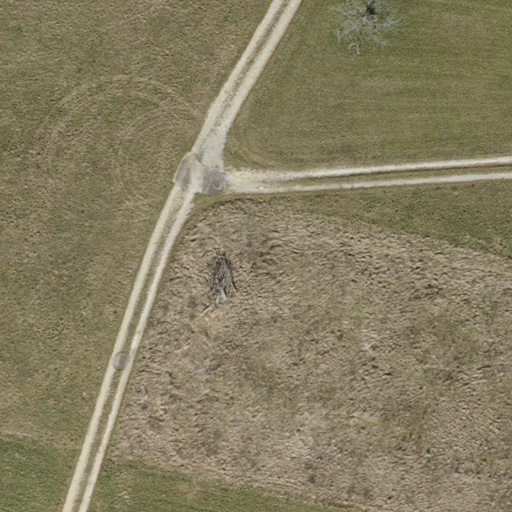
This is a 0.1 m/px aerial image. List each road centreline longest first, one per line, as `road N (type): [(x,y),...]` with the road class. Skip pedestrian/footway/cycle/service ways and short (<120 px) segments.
road 1 (track): [(78,511),(191,186),(290,0)]
road 2 (track): [(191,186),(511,166)]
